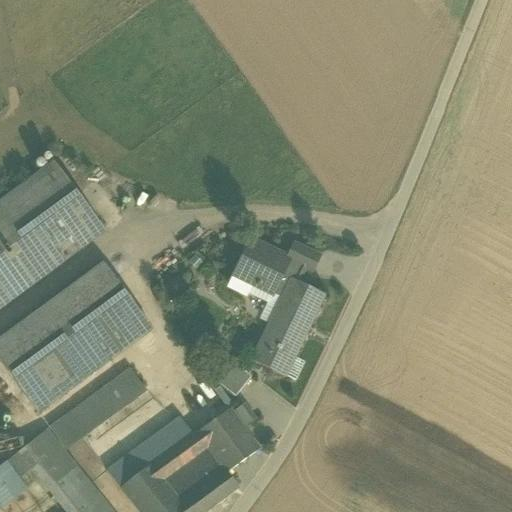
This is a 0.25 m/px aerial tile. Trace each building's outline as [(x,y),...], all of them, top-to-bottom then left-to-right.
[(53,164),(0,203),(0,309),(104,233),(53,164)] [(286,260),(249,242),(231,277),(251,287),(273,297),(273,296),(280,299),(289,281),(296,284),(303,270),(285,261),(286,260)] [(102,265),(0,340),(0,364),(37,415),(151,331),(102,265)] [(251,287),(231,277),(227,286),(228,290),(243,297),(247,295),(251,287)] [(280,299),(249,363),(285,380),(285,378),(281,376),(290,358),(292,360),(322,298),(323,299),(324,298),(296,284),(289,281),(280,299)] [(220,384),(238,396),(251,375),(234,364),(220,384)] [(128,371),(48,428),(64,447),(143,391),(128,371)] [(229,411),(195,436),(206,450),(222,471),(225,476),(227,474),(258,451),(229,411)] [(180,419),(106,474),(120,492),(152,468),(194,437),(180,419)] [(111,511),(46,431),(17,455),(63,511),(111,511)] [(194,437),(152,468),(163,482),(206,450),(195,436),(194,437)] [(206,450),(163,482),(180,503),(199,489),(211,479),(222,471),(206,450)] [(152,468),(120,492),(136,511),(187,511),(180,503),(163,482),(152,468)] [(222,471),(211,479),(225,497),(237,488),(227,474),(225,476),(222,471)] [(211,479),(199,489),(213,506),(225,497),(211,479)] [(205,511),(213,506),(199,489),(180,503),(187,511),(205,511)]
